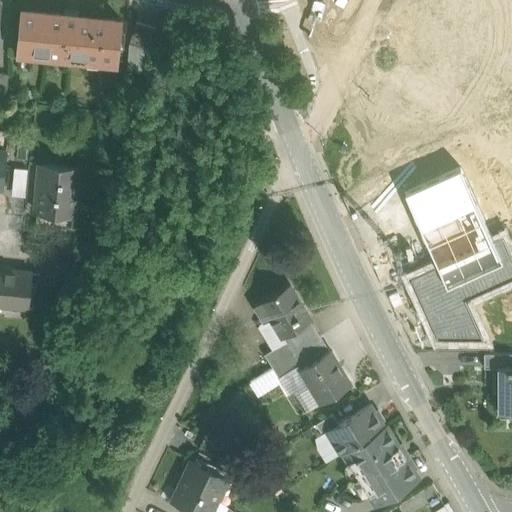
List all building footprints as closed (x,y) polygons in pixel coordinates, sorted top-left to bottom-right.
[(66,57),(71,11),(64,11),(64,13),(23,9),(21,8),(17,52),(66,57)] [(71,11),(66,57),(69,57),(68,58),(87,60),(87,59),(117,62),(121,19),(119,18),(119,19),(78,15),(78,12),(71,11)] [(158,29),(135,21),(129,43),(152,50),(158,29)] [(152,50),(129,43),(123,62),(146,69),(152,50)] [(8,74),(0,72),(0,97),(6,98),(8,74)] [(77,167),(41,163),(37,211),(72,215),(77,167)] [(435,345),(487,346),(465,303),(511,281),(511,264),(501,240),(490,245),(460,168),(407,192),(440,269),(406,282),(435,345)] [(10,199),(26,200),(29,171),(13,169),(10,199)] [(69,249),(41,246),(40,260),(67,263),(69,249)] [(67,263),(40,260),(39,273),(66,276),(67,263)] [(32,271),(0,267),(0,303),(28,307),(32,271)] [(313,323),(288,283),(255,304),(265,320),(271,317),(285,340),(286,341),(313,323)] [(254,327),(268,351),(285,340),(271,317),(265,320),(254,327)] [(313,323),(286,341),(285,340),(268,351),(264,353),(272,365),(320,335),(313,323)] [(320,335),(272,365),(272,366),(279,376),(287,371),(298,364),(300,367),(329,349),(320,335)] [(329,349),(300,367),(321,401),(351,383),(342,368),(341,369),(329,349)] [(511,352),(484,352),(484,367),(494,367),(494,366),(511,366),(511,352)] [(300,367),(298,364),(287,371),(308,404),(310,408),(321,402),(300,367)] [(511,365),(511,366),(494,366),(494,367),(494,385),(497,385),(497,410),(511,409),(511,365)] [(257,390),(279,376),(272,366),(250,380),(257,390)] [(338,423),(327,430),(341,452),(343,451),(383,426),(383,425),(379,420),(382,418),(378,410),(375,412),(370,404),(338,423)] [(332,413),(315,423),(322,433),(327,430),(338,423),(332,413)] [(255,433),(232,414),(213,437),(221,444),(224,439),(239,452),(255,433)] [(398,445),(385,424),(383,425),(383,426),(343,451),(349,461),(347,462),(348,464),(350,462),(368,492),(366,493),(367,494),(369,493),(375,504),(418,477),(405,457),(407,455),(399,443),(398,445)] [(225,474),(193,459),(173,501),(196,511),(207,511),(214,496),(225,474)] [(350,462),(348,464),(346,466),(346,470),(347,475),(349,481),(353,486),(356,490),(359,493),(362,495),(366,493),(368,492),(350,462)]
